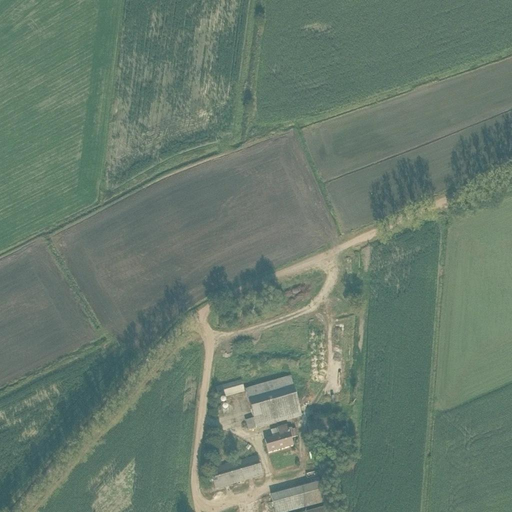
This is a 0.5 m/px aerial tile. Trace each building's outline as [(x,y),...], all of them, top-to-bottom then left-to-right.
[(245,420),(248,431),(301,416),(290,377),(245,391),(253,419),(245,420)] [(215,389),(218,399),(243,391),(242,382),(215,389)] [(306,424),(312,442),(336,435),(331,417),(306,424)] [(268,454),(293,447),(291,439),(297,437),(295,429),(292,430),(291,428),(288,429),(287,425),(276,428),(277,429),(270,431),(272,438),(264,441),(268,454)] [(209,470),(214,489),(262,476),(257,457),(209,470)] [(270,496),(274,511),(290,511),(325,502),(320,482),(270,496)]
